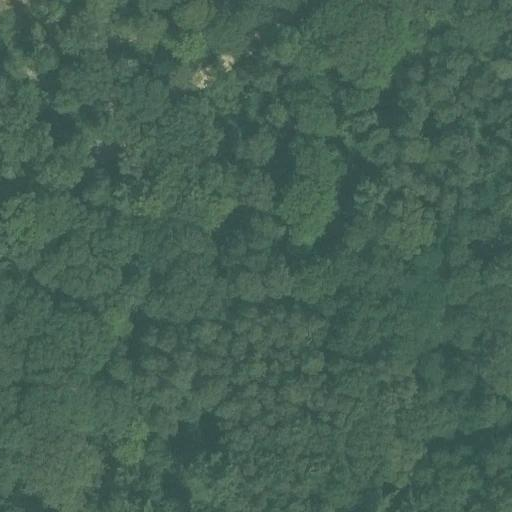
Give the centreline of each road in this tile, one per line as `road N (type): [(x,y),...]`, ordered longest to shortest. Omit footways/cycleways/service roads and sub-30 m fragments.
road 1 (track): [(113,141),(285,0)]
road 2 (track): [(0,235),(113,141)]
